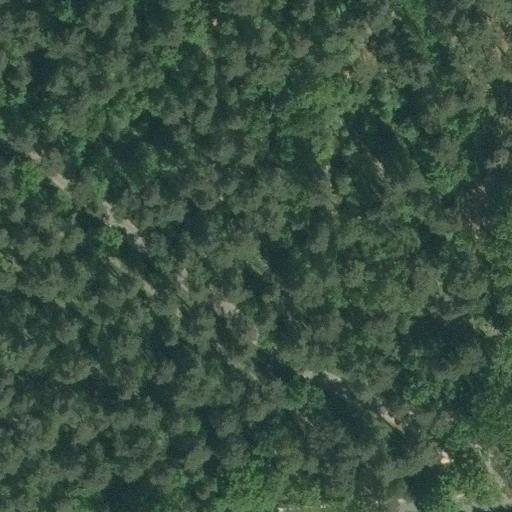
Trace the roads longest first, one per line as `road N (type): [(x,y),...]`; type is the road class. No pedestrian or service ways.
road 1 (unknown): [(0,101),(51,106),(177,212),(257,264),(303,340),(383,352),(461,394),(511,400)]
road 2 (unclassified): [(500,438),(383,410),(257,336),(0,123)]
road 3 (unclassified): [(357,511),(500,502)]
